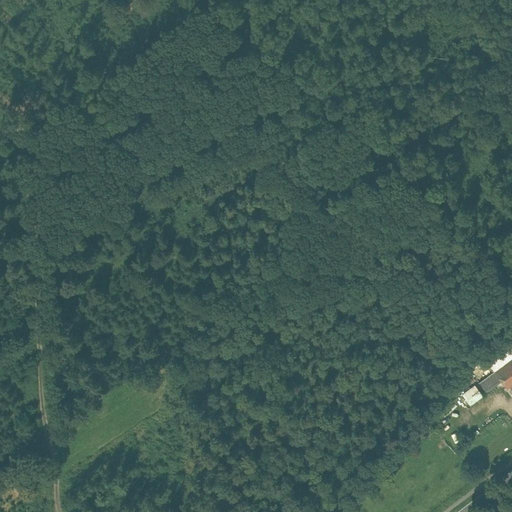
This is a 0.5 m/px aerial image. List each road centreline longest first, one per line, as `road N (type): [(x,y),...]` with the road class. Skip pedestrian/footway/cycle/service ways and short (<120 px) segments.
road 1 (track): [(57,511),(27,183),(12,127),(0,114)]
road 2 (track): [(84,0),(57,93),(12,127)]
